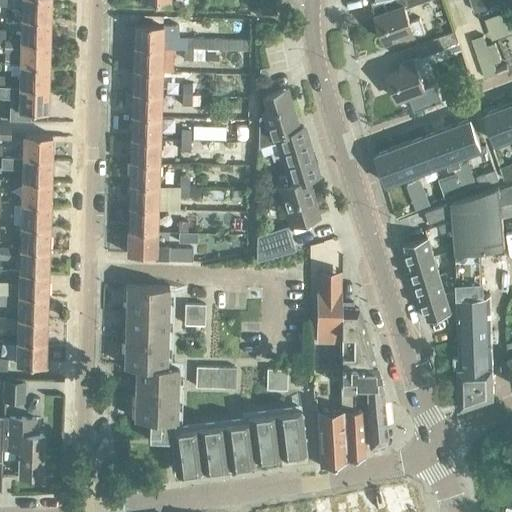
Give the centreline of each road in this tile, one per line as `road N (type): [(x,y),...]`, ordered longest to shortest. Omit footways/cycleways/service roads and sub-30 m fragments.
road 1 (tertiary): [(433,448),(313,51),(315,0)]
road 2 (residential): [(433,448),(366,475),(98,510)]
road 3 (residential): [(88,274),(97,0)]
road 4 (residential): [(88,274),(277,279),(272,349)]
road 5 (residential): [(98,510),(81,436),(88,274)]
road 6 (residential): [(371,137),(511,85)]
